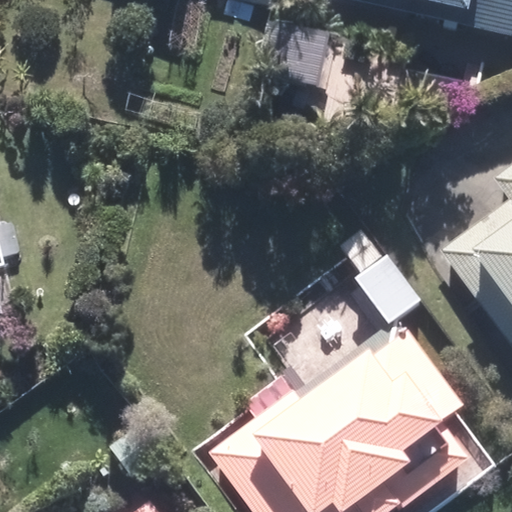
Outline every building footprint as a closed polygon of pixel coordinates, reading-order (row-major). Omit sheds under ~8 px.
[(511,0),(393,0),(389,23),(511,47),(511,0)] [(511,167),(492,181),(511,209),(445,254),(511,351),(511,167)] [(0,322),(24,316),(11,269),(25,265),(10,214),(0,216),(0,322)] [(362,228),(339,248),(362,275),(354,281),(394,327),(425,301),(362,228)] [(351,347),(211,454),(254,511),(437,511),(496,467),(458,416),(469,407),(412,333),(367,368),(351,347)]
